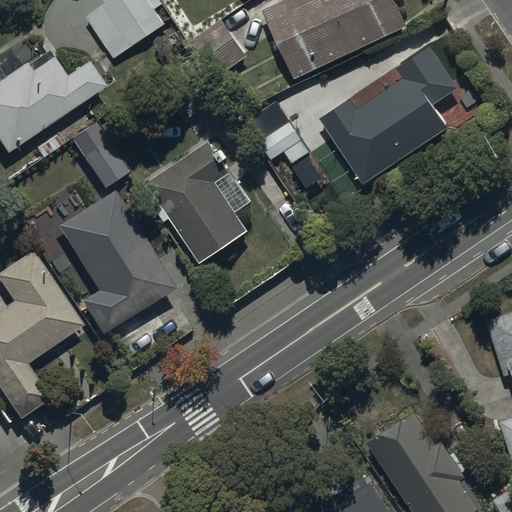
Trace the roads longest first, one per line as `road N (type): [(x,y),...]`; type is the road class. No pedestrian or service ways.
road 1 (secondary): [(155,442),(511,194)]
road 2 (secondary): [(51,511),(155,442)]
